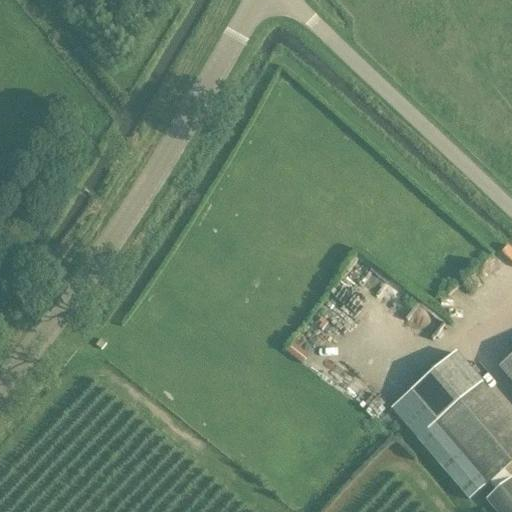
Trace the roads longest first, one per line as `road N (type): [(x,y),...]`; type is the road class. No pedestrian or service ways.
road 1 (unclassified): [(0,402),(91,292),(262,0)]
road 2 (unclassified): [(511,216),(353,72),(287,0)]
